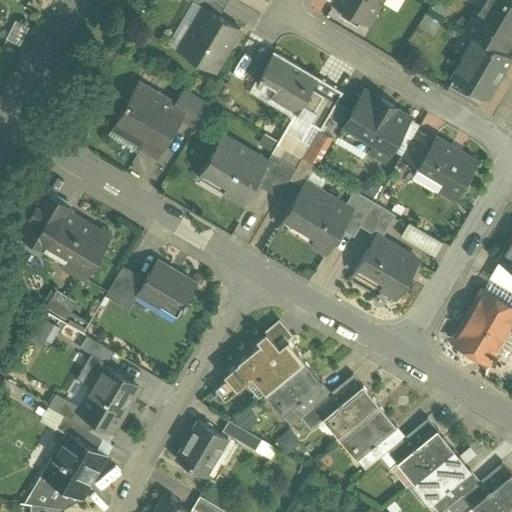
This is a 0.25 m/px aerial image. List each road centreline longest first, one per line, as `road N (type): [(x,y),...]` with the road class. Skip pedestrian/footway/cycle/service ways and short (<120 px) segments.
road 1 (residential): [(244,269),(0,121)]
road 2 (residential): [(115,511),(149,434),(244,269)]
road 3 (residential): [(289,15),(511,161)]
road 4 (residential): [(397,354),(511,163)]
road 5 (residential): [(397,354),(244,269)]
road 6 (residential): [(0,118),(68,0)]
road 7 (residential): [(511,418),(397,354)]
